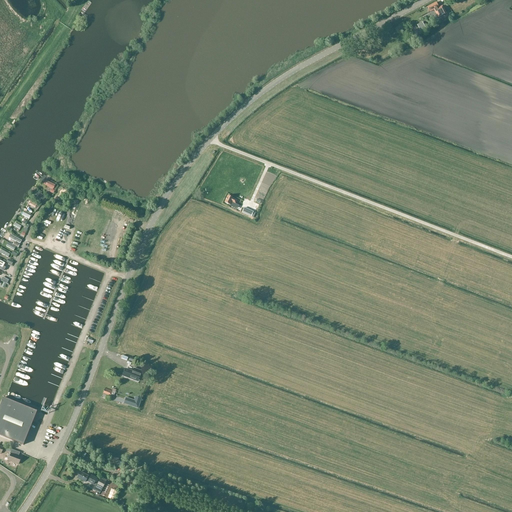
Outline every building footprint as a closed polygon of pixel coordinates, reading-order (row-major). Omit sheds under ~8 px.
[(438,18),(447,13),(443,6),(439,8),(436,3),(427,8),(429,12),(430,12),(434,10),(438,18)] [(417,25),(420,31),(425,29),(422,22),(417,25)] [(38,196),(35,200),(39,203),(41,199),(43,201),(45,198),(37,192),(35,195),(38,196)] [(237,200),(228,196),(225,203),(231,206),(232,203),(235,204),(237,200)] [(74,221),(110,236),(117,217),(82,202),(74,221)] [(20,244),(21,241),(10,235),(9,237),(20,244)] [(132,372),(125,369),(123,376),(138,381),(140,374),(141,372),(134,369),(132,372)] [(36,412),(3,398),(0,404),(0,436),(23,445),(36,412)] [(123,404),(138,409),(140,403),(126,398),(123,404)] [(18,465),(21,458),(18,457),(19,453),(11,450),(9,454),(10,454),(8,461),(18,465)] [(86,480),(88,481),(93,484),(96,479),(91,476),(90,477),(80,472),(77,478),(85,482),(86,480)]
